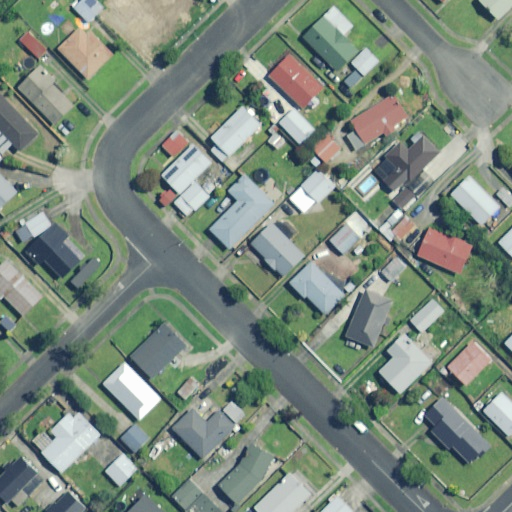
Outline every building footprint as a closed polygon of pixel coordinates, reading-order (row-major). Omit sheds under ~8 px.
[(104,7),(96,0),(81,0),(74,8),(89,23),(104,7)] [(138,3),(136,0),(107,0),(116,18),(139,42),(158,23),(138,3)] [(511,0),(479,0),(498,19),(511,6),(511,0)] [(353,26),(334,7),(303,37),(337,72),(358,51),(343,35),(353,26)] [(113,55),(83,24),(58,49),(88,79),(113,55)] [(47,50),(28,31),(20,40),(39,58),(47,50)] [(379,61),(366,48),(351,63),(364,76),(379,61)] [(323,87),(289,54),(268,76),(303,109),(323,87)] [(52,79),(40,67),(19,88),(55,124),(74,106),(50,81),(52,79)] [(39,134),(0,94),(0,93),(0,150),(3,154),(13,144),(20,152),(39,134)] [(409,117),(394,94),(351,121),(357,130),(347,136),(356,150),(384,133),(386,136),(395,130),(393,127),(409,117)] [(261,125),(243,107),(212,138),(217,143),(211,150),(223,163),(261,125)] [(315,131),(294,109),(280,123),(300,145),(315,131)] [(189,142),(178,131),(169,140),(180,151),(189,142)] [(341,148),(325,133),(311,148),(326,163),(341,148)] [(440,154),(424,137),(409,151),(402,143),(386,157),(397,169),(384,181),(394,193),(409,179),(411,181),(440,154)] [(162,176),(180,194),(173,201),(186,215),(194,207),(197,211),(211,196),(193,181),(211,163),(194,145),(162,176)] [(0,156),(0,208),(7,202),(14,209),(24,200),(0,174),(0,160),(2,158),(0,156)] [(241,165),(233,156),(225,164),(233,172),(241,165)] [(335,186),(318,170),(290,199),(304,213),(316,201),(319,203),(335,186)] [(273,204),(245,176),(229,192),(237,199),(208,228),(229,249),(273,204)] [(508,215),(470,176),(451,195),(481,225),(491,216),(499,224),(508,215)] [(416,196),(407,186),(392,200),(401,210),(416,196)] [(511,205),(511,197),(503,188),(496,194),(510,208),(511,205)] [(16,229),(24,243),(52,227),(44,213),(16,229)] [(415,228),(404,218),(392,232),(403,241),(415,228)] [(52,227),(31,248),(27,252),(41,266),(46,261),(64,278),(82,260),(64,242),(70,236),(56,223),(52,227)] [(305,256),(272,224),(251,245),(283,277),(305,256)] [(361,238),(347,224),(330,240),(344,255),(361,238)] [(472,246),(429,227),(416,255),(460,274),(472,246)] [(511,230),(499,243),(511,255),(511,230)] [(96,258),(73,282),(80,288),(103,264),(96,258)] [(406,268),(395,258),(382,272),(392,282),(406,268)] [(42,297),(7,260),(0,266),(0,300),(4,296),(23,316),(42,297)] [(344,296),(312,262),(290,284),(305,298),(307,296),(325,315),(344,296)] [(393,301),(366,290),(346,336),(373,348),(393,301)] [(444,312),(432,300),(410,321),(422,333),(444,312)] [(166,324),(153,336),(131,357),(152,379),(186,345),(166,324)] [(432,362),(403,333),(387,350),(395,357),(380,373),(401,394),(432,362)] [(491,361),(473,342),(448,367),(466,386),(491,361)] [(161,399),(125,363),(104,384),(140,420),(161,399)] [(167,382),(177,391),(188,380),(178,370),(167,382)] [(188,380),(177,391),(185,399),(199,385),(191,377),(188,380)] [(511,433),(511,403),(502,393),(484,411),(509,436),(511,433)] [(469,464),(489,446),(454,408),(445,399),(426,416),(435,427),(431,431),(449,450),(452,446),(469,464)] [(245,415),(232,401),(223,410),(236,423),(245,415)] [(101,435),(75,408),(52,431),(58,438),(42,453),(62,473),(101,435)] [(208,422),(193,408),(172,428),(203,459),(235,427),(219,411),(208,422)] [(149,439),(135,424),(121,438),(134,452),(149,439)] [(218,487),(236,505),(261,480),(273,457),(250,445),(240,464),(218,487)] [(138,469),(123,454),(106,471),(120,486),(138,469)] [(2,468),(6,472),(0,477),(0,496),(7,504),(22,489),(29,497),(45,482),(22,457),(12,466),(8,463),(2,468)] [(293,511),(311,494),(290,473),(255,508),(258,511),(293,511)] [(172,497),(186,510),(187,511),(220,511),(191,483),(188,480),(172,497)] [(163,511),(142,490),(132,500),(136,504),(128,511),(163,511)] [(83,511),(85,511),(68,492),(47,511),(83,511)] [(321,511),(351,511),(337,497),(321,511)]
